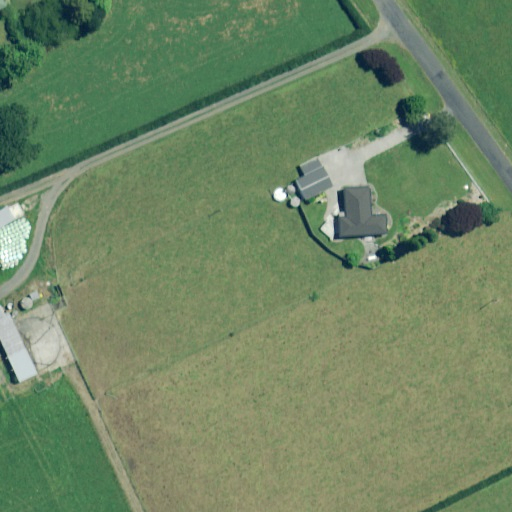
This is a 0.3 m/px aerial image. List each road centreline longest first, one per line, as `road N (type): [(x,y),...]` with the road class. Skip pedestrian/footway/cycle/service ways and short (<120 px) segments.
road 1 (track): [(0,216),(398,22)]
road 2 (unclassified): [(382,0),(511,181)]
road 3 (track): [(78,371),(138,511)]
